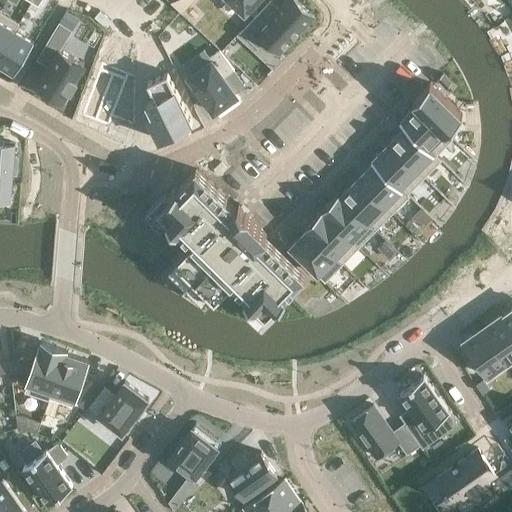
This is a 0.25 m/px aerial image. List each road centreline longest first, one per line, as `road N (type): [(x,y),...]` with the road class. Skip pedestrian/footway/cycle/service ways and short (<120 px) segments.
road 1 (residential): [(334,0),(340,15),(324,43),(233,130),(161,166),(111,172),(77,163)]
road 2 (residential): [(297,425),(325,414),(511,276)]
road 3 (residential): [(77,163),(55,330)]
road 4 (residential): [(90,511),(135,473),(190,396)]
road 5 (residential): [(55,330),(190,396)]
